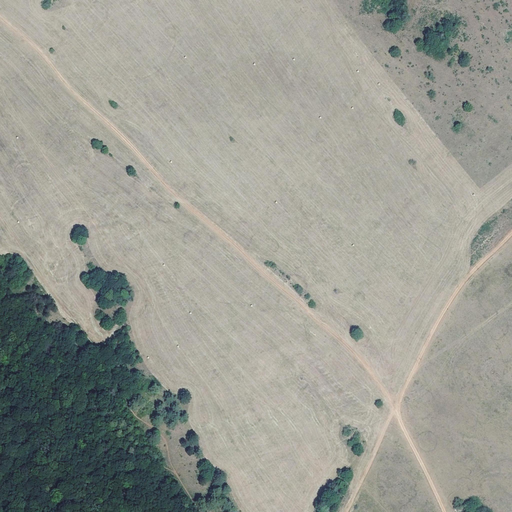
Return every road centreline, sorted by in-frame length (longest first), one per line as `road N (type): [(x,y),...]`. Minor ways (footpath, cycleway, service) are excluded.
road 1 (track): [(0,15),(170,188),(366,363),(445,511)]
road 2 (track): [(198,511),(177,483),(167,445),(0,220)]
road 3 (track): [(346,511),(436,323),(462,282),(511,233)]
